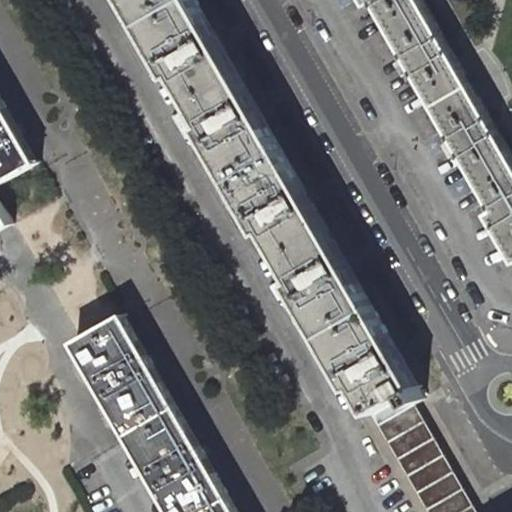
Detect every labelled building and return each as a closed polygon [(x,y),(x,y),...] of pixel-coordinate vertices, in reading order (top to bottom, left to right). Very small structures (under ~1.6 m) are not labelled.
[(189,0),(138,0),(152,23),(189,0)] [(239,75),(195,0),(189,0),(152,23),(197,101),(239,75)] [(367,0),(370,6),(377,2),(409,58),(404,61),(411,74),(417,71),(436,105),(473,84),(458,59),(451,47),(447,40),(423,0),(367,0)] [(284,153),(239,75),(197,101),(242,179),(284,153)] [(488,111),(473,84),(436,105),(456,140),(451,143),(459,155),(464,152),(496,209),(490,213),(511,251),(511,153),(498,129),(494,121),(488,111)] [(0,186),(39,164),(0,97),(0,186)] [(329,231),(284,153),(242,179),(287,257),(329,231)] [(0,194),(0,227),(15,219),(0,194)] [(374,308),(329,231),(287,257),(332,334),(374,308)] [(420,388),(374,308),(332,334),(383,424),(417,405),(427,398),(420,388)] [(207,511),(231,499),(124,317),(78,343),(176,511),(207,511)] [(479,511),(417,405),(383,424),(435,511),(479,511)] [(238,511),(231,499),(207,511),(238,511)]
